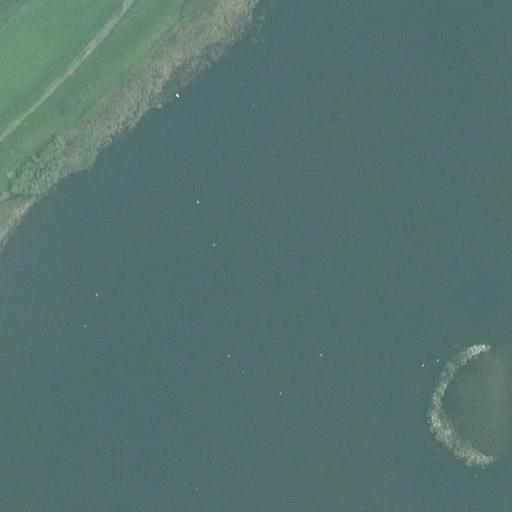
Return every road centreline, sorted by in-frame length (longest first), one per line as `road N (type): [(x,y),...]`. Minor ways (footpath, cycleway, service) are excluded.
road 1 (track): [(152,0),(0,140)]
road 2 (track): [(0,135),(125,0)]
